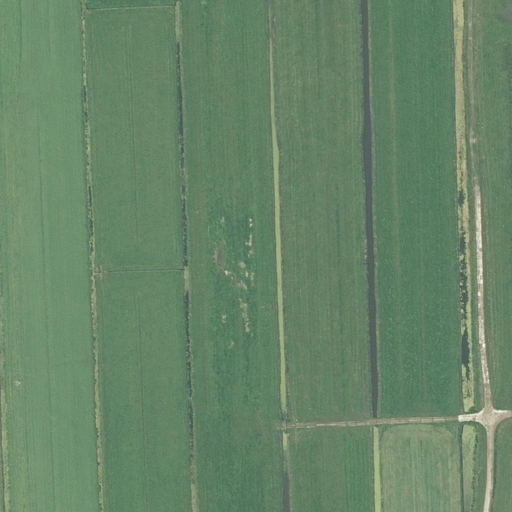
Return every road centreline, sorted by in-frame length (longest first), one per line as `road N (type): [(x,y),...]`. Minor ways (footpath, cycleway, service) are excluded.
road 1 (track): [(0,201),(15,211),(22,511)]
road 2 (track): [(511,414),(276,425)]
road 3 (track): [(486,418),(485,275)]
